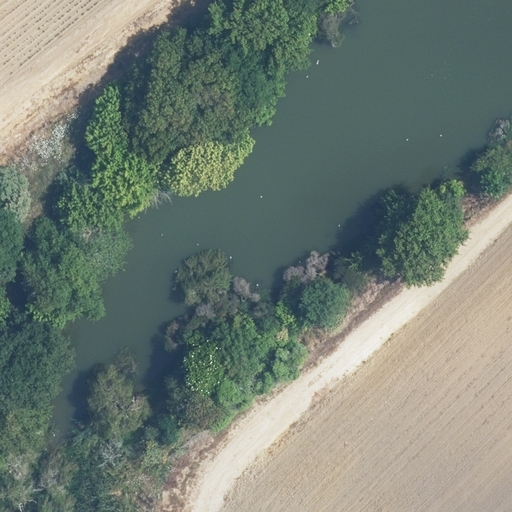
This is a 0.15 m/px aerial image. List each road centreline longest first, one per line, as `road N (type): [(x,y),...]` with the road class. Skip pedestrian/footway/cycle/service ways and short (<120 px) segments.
road 1 (track): [(511,231),(219,480),(217,511)]
road 2 (track): [(0,105),(103,0)]
